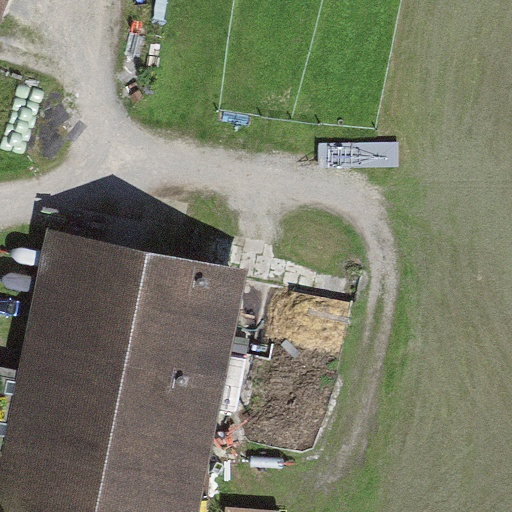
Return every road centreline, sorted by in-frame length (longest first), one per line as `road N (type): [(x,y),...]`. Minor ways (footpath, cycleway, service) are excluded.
road 1 (track): [(284,501),(321,490),(342,471),(359,430),(389,309),(388,256),(363,220),(315,197),(196,190),(70,191),(0,208)]
road 2 (track): [(98,0),(86,74),(89,112),(70,191)]
